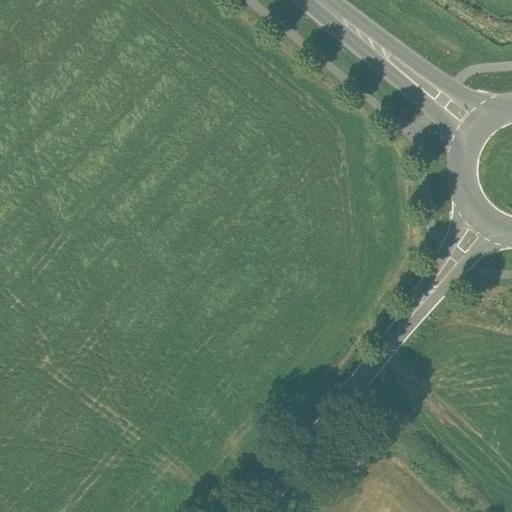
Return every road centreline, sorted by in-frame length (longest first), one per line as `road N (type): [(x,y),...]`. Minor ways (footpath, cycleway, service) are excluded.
road 1 (tertiary): [(256,511),(488,216)]
road 2 (primary): [(318,0),(478,133)]
